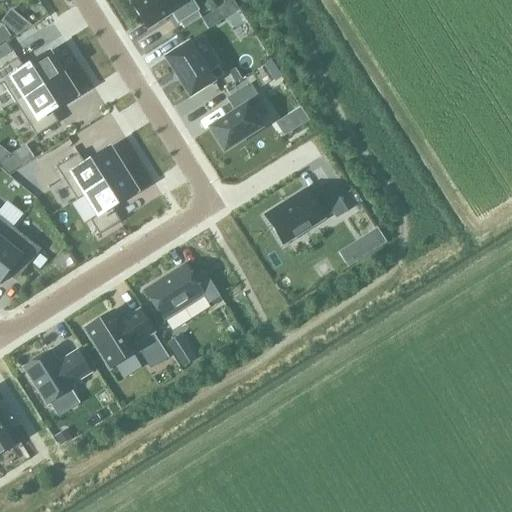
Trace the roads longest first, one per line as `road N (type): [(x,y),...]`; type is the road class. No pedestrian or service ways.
road 1 (residential): [(0,337),(211,203)]
road 2 (residential): [(211,203),(82,0)]
